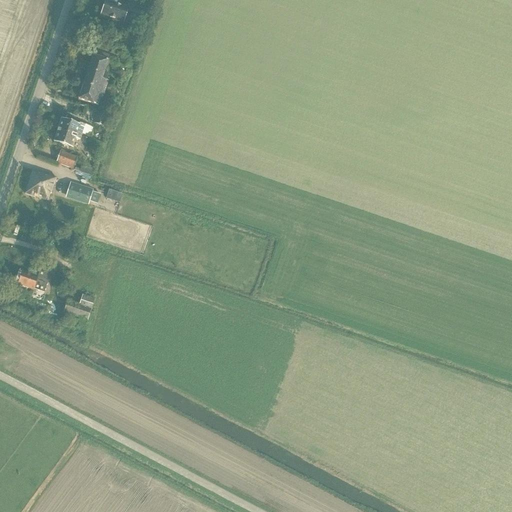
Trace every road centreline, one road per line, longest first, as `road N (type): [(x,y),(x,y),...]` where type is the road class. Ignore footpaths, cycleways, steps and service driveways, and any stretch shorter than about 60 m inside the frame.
road 1 (unclassified): [(257,511),(0,376)]
road 2 (unclassified): [(0,196),(66,0)]
